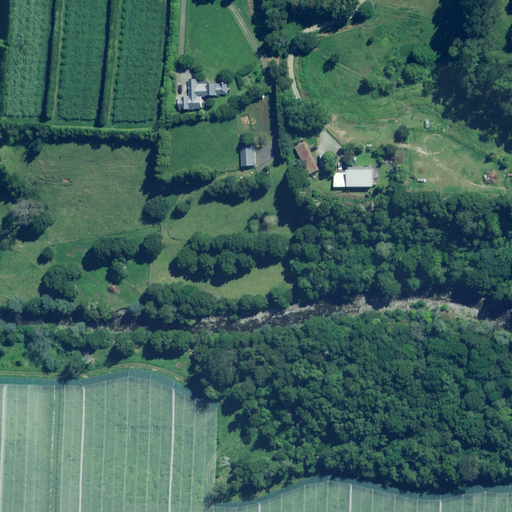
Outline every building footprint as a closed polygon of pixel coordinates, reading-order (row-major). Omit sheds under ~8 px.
[(184,110),(194,110),(194,109),(200,109),(200,96),(210,95),(210,96),(217,96),(217,95),(227,95),(227,84),(198,84),(198,79),(187,79),(187,96),(175,96),(175,105),(177,105),(177,110),(184,110)] [(323,147),(319,131),(314,132),(318,149),(323,147)] [(318,170),(304,141),(294,146),(308,175),(318,170)] [(256,166),(255,145),(240,146),(241,166),(256,166)] [(346,173),(346,187),(371,187),(371,178),(377,178),(377,170),(346,170),(346,173)] [(346,187),(346,173),(334,173),(334,187),(346,187)]
